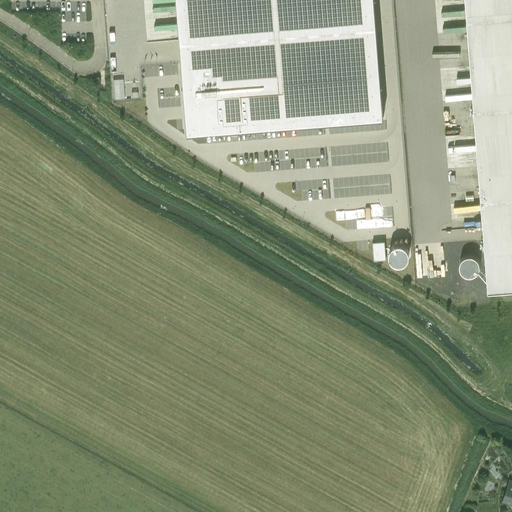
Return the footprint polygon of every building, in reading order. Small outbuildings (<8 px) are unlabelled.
[(370,0),(172,0),(182,122),(378,107),(370,0)] [(511,0),(465,0),(488,287),(511,285),(511,0)] [(122,77),(113,79),(116,98),(125,97),(122,77)] [(384,240),(373,241),(374,259),(386,258),(384,240)] [(392,245),(394,262),(411,260),(410,243),(392,245)] [(470,264),(474,268),(480,264),(472,254),(463,261),(468,266),(470,264)] [(511,484),(509,483),(503,499),(511,501),(511,484)]
